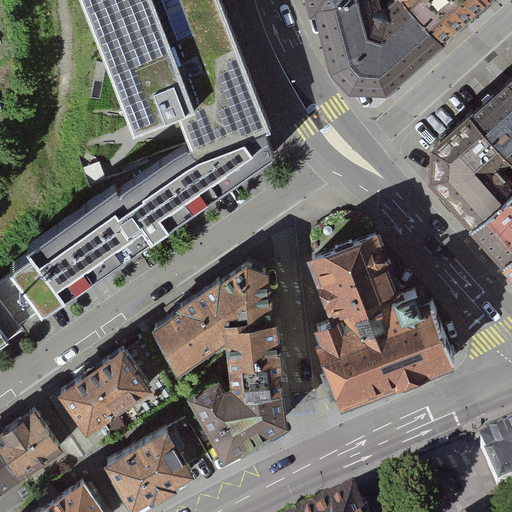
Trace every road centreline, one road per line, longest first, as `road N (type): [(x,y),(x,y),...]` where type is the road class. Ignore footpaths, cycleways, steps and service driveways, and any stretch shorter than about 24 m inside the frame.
road 1 (residential): [(282,197),(0,394)]
road 2 (tertiary): [(511,374),(222,511)]
road 3 (secondary): [(352,159),(511,332)]
road 4 (residential): [(511,21),(352,159)]
road 5 (residential): [(302,386),(282,197)]
road 6 (secondary): [(258,0),(295,88),(352,159)]
